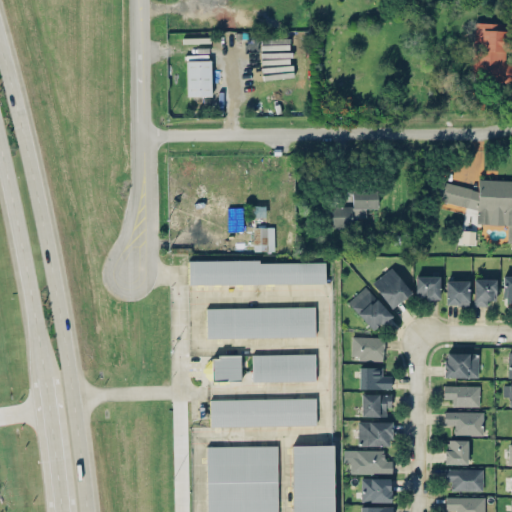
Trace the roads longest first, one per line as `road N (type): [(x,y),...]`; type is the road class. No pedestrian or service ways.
road 1 (primary): [(88,511),(44,222),(0,36)]
road 2 (residential): [(138,135),(511,125)]
road 3 (residential): [(127,272),(140,216),(136,0)]
road 4 (primary): [(0,154),(43,377)]
road 5 (residential): [(418,511),(417,331)]
road 6 (primary): [(43,377),(60,511)]
